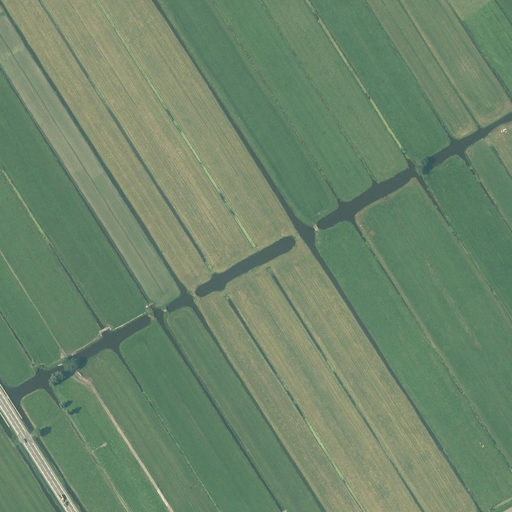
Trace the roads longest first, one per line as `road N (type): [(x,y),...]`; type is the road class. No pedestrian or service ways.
road 1 (track): [(172,511),(0,251)]
road 2 (secondary): [(71,511),(0,399)]
